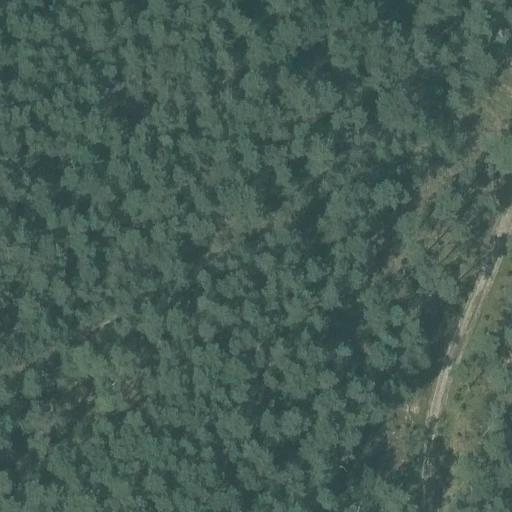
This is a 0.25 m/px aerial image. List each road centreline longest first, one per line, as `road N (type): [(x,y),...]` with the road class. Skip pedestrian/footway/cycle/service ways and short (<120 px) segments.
road 1 (track): [(0,376),(254,246),(511,93)]
road 2 (track): [(441,511),(442,398),(511,227)]
